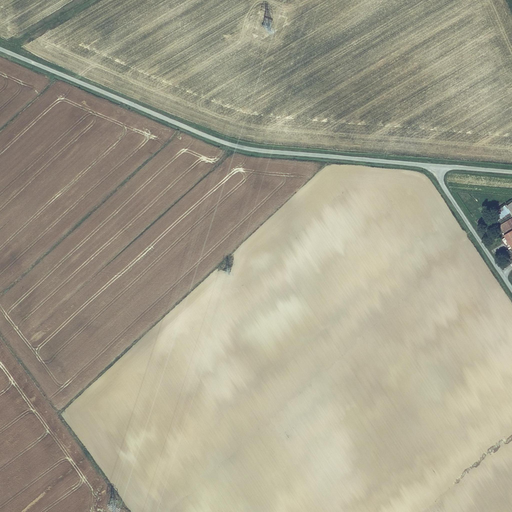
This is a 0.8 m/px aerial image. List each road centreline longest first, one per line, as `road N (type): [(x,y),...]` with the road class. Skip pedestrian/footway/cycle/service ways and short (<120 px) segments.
road 1 (unclassified): [(0,46),(243,145),(430,165)]
road 2 (unclassified): [(511,289),(430,165)]
